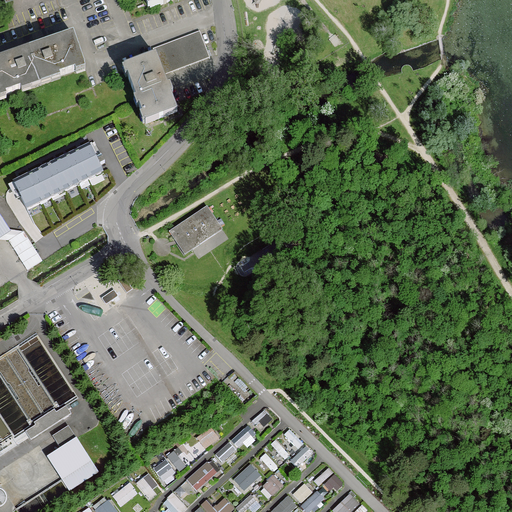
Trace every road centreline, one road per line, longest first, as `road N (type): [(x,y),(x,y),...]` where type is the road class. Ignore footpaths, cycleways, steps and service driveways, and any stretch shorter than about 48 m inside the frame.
road 1 (residential): [(123,243),(170,302),(378,511)]
road 2 (residential): [(123,243),(115,211),(132,182),(196,125),(224,59),(219,0)]
road 3 (unknown): [(34,300),(40,331),(87,411),(0,464)]
road 4 (residential): [(0,321),(123,243)]
